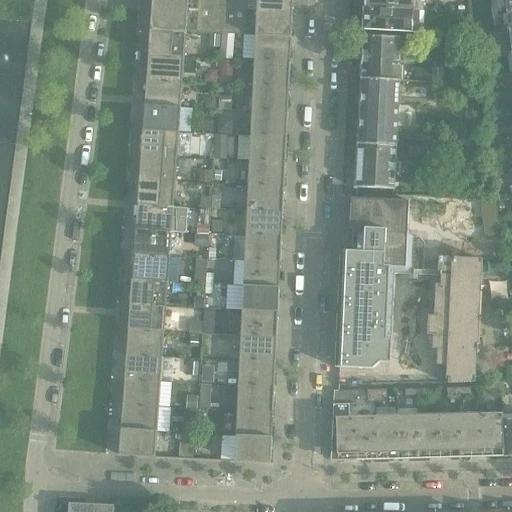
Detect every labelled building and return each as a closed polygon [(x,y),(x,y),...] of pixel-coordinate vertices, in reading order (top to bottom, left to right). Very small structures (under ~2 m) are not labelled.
[(233,61),(235,35),(256,36),(255,37),(291,39),(293,0),(152,0),(150,31),(186,34),(186,32),(212,33),(211,51),(220,51),(219,60),(233,61)] [(420,3),(420,0),(364,0),(365,7),(419,10),(419,12),(424,13),(424,4),(420,3)] [(419,23),(419,12),(419,10),(365,7),(363,31),(422,34),(421,42),(470,44),(470,36),(431,34),(431,29),(422,29),(423,23),(419,23)] [(511,13),(511,14),(511,19),(511,24),(508,25),(508,27),(502,28),(503,34),(509,33),(511,32),(511,13)] [(184,58),(186,34),(150,31),(149,56),(184,58)] [(511,32),(509,33),(503,34),(506,53),(511,52),(511,32)] [(290,64),(291,39),(255,37),(254,62),(290,64)] [(401,82),(403,38),(363,37),(361,80),(401,82)] [(183,83),(184,58),(149,56),(147,80),(183,83)] [(219,85),(232,86),(233,62),(221,61),(219,85)] [(289,89),(290,64),(254,62),(253,87),(289,89)] [(181,108),(183,83),(147,80),(145,106),(181,108)] [(398,137),(401,82),(361,80),(358,144),(398,146),(398,137)] [(288,114),(289,89),(253,87),(252,112),(288,114)] [(495,115),(492,95),(484,96),(487,117),(495,115)] [(179,133),(181,108),(145,106),(143,131),(179,133)] [(286,138),(288,114),(252,112),(251,137),(286,138)] [(179,133),(143,131),(141,156),(177,158),(179,133)] [(285,163),(286,138),(251,137),(249,162),(285,163)] [(395,190),(397,160),(397,158),(398,146),(358,144),(356,188),(395,190)] [(214,148),(214,159),(226,160),(226,149),(214,148)] [(175,183),(177,158),(141,156),(139,180),(175,183)] [(284,188),(285,163),(249,162),(248,187),(284,188)] [(199,171),(199,184),(210,184),(211,172),(199,171)] [(173,208),(175,183),(139,180),(138,205),(173,208)] [(464,198),(464,190),(457,190),(457,187),(456,186),(456,185),(455,185),(453,185),(452,185),(451,186),(450,187),(450,189),(437,189),(436,197),(464,198)] [(283,213),(284,188),(248,187),(247,212),(283,213)] [(506,195),(497,196),(498,206),(507,205),(506,195)] [(212,196),(211,208),(220,209),(221,196),(212,196)] [(201,209),(210,210),(211,198),(201,197),(201,209)] [(409,202),(351,199),(350,229),(353,230),(352,252),(340,251),(335,368),(373,370),(373,369),(380,363),(390,364),(395,275),(418,276),(424,270),(425,244),(419,238),(413,238),(413,237),(407,232),(409,202)] [(172,233),(173,208),(138,205),(136,230),(172,233)] [(282,238),(283,213),(247,212),(246,237),(282,238)] [(212,222),(211,234),(221,234),(222,223),(212,222)] [(197,225),(197,234),(209,235),(209,226),(197,225)] [(183,259),(185,234),(172,233),(136,230),(134,255),(170,258),(183,259)] [(197,234),(196,245),(208,246),(209,235),(197,234)] [(280,263),(282,238),(246,237),(244,262),(280,263)] [(208,248),(207,259),(215,259),(215,248),(208,248)] [(168,283),(170,258),(134,255),(132,280),(168,283)] [(478,260),(439,258),(438,278),(443,278),(442,288),(437,287),(436,317),(428,316),(427,336),(435,336),(435,348),(440,348),(439,364),(449,365),(448,384),(475,383),(476,350),(477,350),(478,346),(483,346),(483,339),(478,338),(481,279),(485,279),(486,263),(482,263),(482,260),(478,260)] [(196,260),(195,273),(206,274),(207,260),(196,260)] [(279,288),(280,263),(244,262),(243,287),(279,288)] [(166,308),(168,283),(132,280),(130,305),(166,308)] [(278,313),(279,288),(243,287),(242,312),(278,313)] [(194,298),(193,309),(203,310),(204,298),(194,298)] [(164,333),(166,308),(130,305),(128,330),(164,333)] [(214,335),(215,310),(204,310),(203,322),(203,335),(214,335)] [(277,338),(278,313),(242,312),(241,337),(277,338)] [(189,321),(188,334),(203,335),(203,322),(189,321)] [(162,358),(164,333),(128,330),(127,355),(162,358)] [(275,363),(277,338),(241,337),(240,362),(275,363)] [(190,338),(189,347),(198,348),(198,338),(190,338)] [(161,383),(162,358),(127,355),(125,380),(161,383)] [(199,376),(200,363),(191,362),(190,375),(199,376)] [(274,388),(275,363),(240,362),(238,386),(274,388)] [(202,371),(201,383),(213,383),(213,372),(202,371)] [(159,408),(161,383),(125,380),(123,405),(159,408)] [(499,382),(486,383),(487,391),(499,390),(499,382)] [(199,386),(199,397),(210,398),(211,386),(199,386)] [(273,413),(274,388),(238,386),(237,411),(273,413)] [(459,396),(459,388),(446,389),(447,396),(459,396)] [(471,388),(459,388),(459,396),(472,396),(471,388)] [(417,389),(404,390),(405,397),(417,397),(417,389)] [(430,389),(417,389),(417,397),(430,397),(430,389)] [(360,398),(360,391),(334,391),(332,422),(334,422),(334,420),(336,420),(337,444),(333,444),(333,442),(331,442),(331,456),(332,456),(337,461),(336,462),(377,461),(376,417),(350,418),(349,406),(356,406),(356,398),(360,398)] [(186,396),(186,409),(196,409),(197,396),(186,396)] [(157,433),(159,408),(123,405),(121,430),(157,433)] [(272,438),(273,413),(237,411),(236,436),(272,438)] [(503,414),(460,415),(461,459),(503,458),(503,418),(503,414)] [(460,415),(418,416),(419,460),(461,459),(460,415)] [(418,416),(376,417),(377,461),(419,460),(418,416)] [(511,418),(503,418),(503,458),(511,457),(511,418)] [(155,458),(157,433),(121,430),(119,456),(155,458)] [(270,464),(272,438),(236,436),(235,462),(270,464)]
